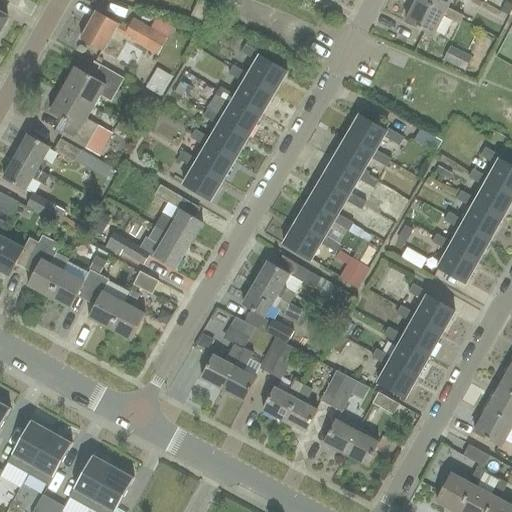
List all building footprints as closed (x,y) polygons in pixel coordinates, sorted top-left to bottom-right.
[(203,22),(210,4),(201,0),(199,0),(192,17),(203,22)] [(466,15),(450,7),(448,11),(424,0),(418,0),(408,21),(436,35),(445,16),(462,24),(466,15)] [(473,0),(424,0),(448,11),(450,7),(453,0),(469,0),(473,2),(473,0)] [(0,34),(9,18),(0,12),(0,34)] [(168,37),(155,30),(134,19),(128,29),(98,12),(82,40),(104,52),(116,30),(158,54),(168,37)] [(254,67),(249,74),(247,77),(276,94),(288,73),(262,57),(263,55),(247,45),(242,53),(257,62),(254,67)] [(450,49),(443,63),(475,79),(485,59),(475,53),(472,60),(450,49)] [(76,67),(64,89),(95,107),(102,96),(113,102),(125,79),(95,62),(88,74),(76,67)] [(235,99),(263,116),(276,94),(247,77),(249,74),(234,66),(230,73),(245,82),(237,96),(235,99)] [(222,120),(250,137),(263,116),(235,99),(237,96),(222,87),(217,95),(232,104),(224,117),(222,120)] [(88,120),(95,107),(64,89),(51,112),(63,119),(56,132),(87,149),(100,126),(88,120)] [(141,94),(136,104),(150,111),(155,102),(141,94)] [(237,159),(250,137),(222,120),(224,117),(209,108),(204,116),(219,125),(211,139),(209,142),(237,159)] [(377,152),(378,150),(386,136),(401,145),(406,137),(391,128),(389,131),(363,115),(350,136),(377,152)] [(422,129),(415,141),(436,153),(443,141),(422,129)] [(224,180),(237,159),(209,142),(211,139),(196,130),(191,138),(206,147),(198,160),(196,163),(224,180)] [(29,135),(17,157),(43,172),(48,163),(44,161),(51,148),(29,135)] [(377,152),(350,136),(337,158),(364,174),(366,170),(374,157),(389,166),(393,159),(378,150),(377,152)] [(76,159),(82,149),(61,137),(55,147),(76,159)] [(498,165),(491,178),(489,180),(511,192),(511,163),(503,158),(504,156),(489,147),(483,156),(498,165)] [(212,202),(224,180),(196,163),(198,160),(184,151),(179,159),(194,168),(183,185),(212,202)] [(50,176),(43,172),(17,157),(5,179),(26,192),(34,178),(45,185),(50,176)] [(337,158),(324,179),(351,195),(352,193),(361,178),(376,187),(381,179),(366,170),(364,174),(337,158)] [(505,218),(511,204),(511,192),(489,180),(491,178),(476,169),(471,178),(486,186),(478,200),(477,202),(505,218)] [(351,195),(324,179),(311,200),(338,217),(340,213),(348,200),(363,209),(367,202),(352,193),(351,195)] [(160,189),(152,185),(149,191),(156,195),(156,197),(169,204),(158,226),(191,245),(204,223),(183,211),(183,212),(178,209),(184,200),(162,186),(160,189)] [(0,192),(0,210),(12,217),(19,202),(0,192)] [(492,239),(505,218),(477,202),(478,200),(463,192),(459,199),(473,208),(466,221),(464,224),(492,239)] [(48,217),(55,205),(34,193),(27,206),(48,217)] [(311,200),(298,222),(325,238),(327,235),(335,222),(350,231),(355,222),(340,213),(338,217),(311,200)] [(461,229),(453,243),(452,245),(480,261),(492,239),(464,224),(466,221),(451,213),(446,221),(461,229)] [(0,240),(2,237),(8,225),(0,220),(0,240)] [(342,244),(327,235),(325,238),(298,222),(285,243),(312,260),(322,243),(337,252),(342,244)] [(191,245),(158,226),(150,239),(160,245),(154,256),(176,270),(191,245)] [(122,252),(144,265),(151,254),(115,232),(105,248),(120,256),(122,252)] [(452,245),(453,243),(438,234),(434,242),(448,251),(439,267),(467,283),(480,261),(452,245)] [(27,269),(40,244),(31,239),(26,249),(2,237),(0,240),(0,271),(11,277),(17,264),(27,269)] [(51,297),(65,271),(52,264),(61,247),(44,238),(40,244),(27,269),(35,274),(29,286),(51,297)] [(408,248),(403,258),(422,269),(428,260),(408,248)] [(363,286),(374,265),(356,255),(344,276),(363,286)] [(331,294),(335,286),(302,266),(297,276),(271,261),(258,283),(292,302),(304,282),(316,290),(317,287),(331,294)] [(78,297),(87,302),(101,276),(92,271),(86,282),(65,271),(51,297),(72,309),(78,297)] [(135,286),(153,296),(160,284),(142,273),(135,286)] [(90,319),(111,330),(125,303),(104,292),(110,280),(101,276),(87,302),(96,306),(90,319)] [(291,305),(292,302),(258,283),(245,305),(267,317),(274,305),(286,312),(283,317),(299,326),(306,314),(291,305)] [(426,301),(418,314),(417,317),(445,333),(457,311),(431,295),(432,293),(416,284),(411,292),(426,301)] [(147,315),(125,303),(111,330),(133,342),(147,315)] [(417,317),(418,314),(403,305),(398,314),(413,323),(405,336),(404,338),(432,355),(445,333),(417,317)] [(225,389),(247,348),(245,347),(257,326),(237,316),(231,327),(242,333),(227,361),(214,354),(202,377),(225,389)] [(274,321),(268,332),(289,343),(294,332),(274,321)] [(391,360),(419,377),(432,355),(404,338),(405,336),(390,328),(386,336),(400,344),(393,357),(391,360)] [(276,339),(259,369),(271,376),(288,345),(276,339)] [(301,353),(288,345),(271,376),(280,381),(290,363),(294,366),(301,353)] [(247,348),(225,389),(246,401),(258,378),(245,371),(255,352),(247,348)] [(407,399),(419,377),(391,360),(393,357),(378,349),(374,357),(388,365),(378,383),(407,399)] [(511,367),(501,386),(511,392),(511,367)] [(337,373),(321,403),(332,409),(348,379),(337,373)] [(358,385),(348,379),(332,409),(342,415),(358,385)] [(262,411),(285,423),(305,385),(294,380),(287,393),(275,387),(262,411)] [(314,389),(305,385),(285,423),(306,434),(319,410),(306,404),(314,389)] [(511,392),(501,386),(489,408),(511,420),(511,392)] [(373,405),(394,417),(400,406),(379,395),(373,405)] [(0,430),(12,410),(0,402),(0,430)] [(511,420),(489,408),(476,431),(503,447),(511,431),(511,420)] [(325,442),(347,454),(361,427),(352,422),(349,426),(336,420),(325,442)] [(29,475),(53,433),(32,421),(8,463),(29,475)] [(370,432),(361,427),(347,454),(369,465),(380,443),(368,436),(370,432)] [(50,486),(73,444),(53,433),(29,475),(50,486)] [(490,456),(470,445),(464,456),(484,468),(490,456)] [(91,509),(114,467),(94,456),(70,498),(91,509)] [(95,511),(116,511),(135,479),(114,467),(91,509),(95,511)] [(461,511),(475,485),(479,487),(487,471),(479,467),(470,482),(453,473),(438,501),(457,511),(461,511)] [(475,485),(461,511),(489,511),(498,496),(501,498),(509,483),(501,478),(493,494),(479,487),(475,485)] [(48,511),(55,501),(44,495),(34,511),(48,511)] [(511,511),(511,504),(501,498),(498,496),(489,511),(511,511)] [(62,511),(65,507),(55,501),(48,511),(62,511)]
